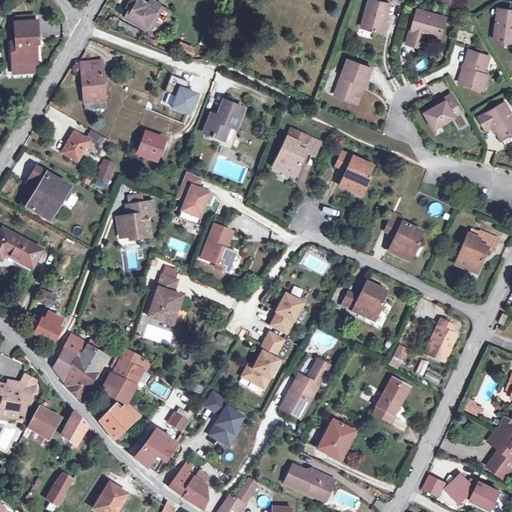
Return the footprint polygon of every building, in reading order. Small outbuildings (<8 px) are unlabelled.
[(151,0),(150,3),(145,1),(143,0),(132,0),(128,7),(130,8),(125,17),(145,28),(146,28),(156,34),(170,12),(160,6),(161,3),(154,0),(151,0)] [(369,0),(362,25),(383,31),(386,20),(391,3),(381,0),(369,0)] [(511,40),(511,8),(500,6),(495,38),(511,40)] [(419,45),(423,31),(440,37),(447,16),(419,8),(413,27),(411,28),(407,42),(419,45)] [(35,22),(34,22),(16,23),(14,23),(16,41),(11,41),(12,63),(13,73),(34,71),(34,61),(35,61),(34,44),(36,44),(35,22)] [(175,53),(190,57),(194,46),(179,42),(175,53)] [(484,89),(489,73),(485,72),(490,55),(470,49),(459,81),(484,89)] [(373,67),(349,58),(335,93),(351,99),(359,102),(366,84),(373,67)] [(102,61),(94,62),(95,70),(101,70),(103,70),(102,61)] [(95,70),(94,62),(81,63),(85,102),(104,101),(101,70),(95,70)] [(187,83),(170,77),(166,91),(176,95),(171,109),(188,115),(195,95),(184,91),(187,83)] [(433,127),(453,116),(453,115),(460,110),(451,94),(443,98),(445,101),(425,112),(433,127)] [(230,126),(234,127),(236,128),(243,108),(224,101),(218,117),(211,114),(204,132),(225,140),(230,126)] [(486,130),(493,126),(501,139),(511,131),(511,116),(504,102),(478,117),(486,130)] [(229,141),(234,127),(230,126),(225,140),(229,141)] [(313,155),(320,142),(309,137),(291,128),(287,137),(273,166),(293,176),(305,151),(313,155)] [(70,142),(68,140),(61,152),(77,162),(89,141),(98,146),(103,137),(91,130),(86,138),(76,132),(70,142)] [(145,133),(138,152),(155,158),(162,140),(145,133)] [(361,195),(369,177),(367,176),(372,165),(342,152),(336,165),(346,170),(340,185),(361,195)] [(37,189),(27,206),(49,220),(70,186),(36,166),(30,175),(41,182),(37,189)] [(103,166),(99,178),(107,181),(111,169),(103,166)] [(186,171),(176,196),(185,200),(181,210),(199,216),(204,203),(209,205),(213,194),(200,189),(199,191),(195,190),(201,177),(186,171)] [(41,182),(30,175),(26,183),(37,189),(41,182)] [(72,208),(78,197),(71,193),(65,203),(72,208)] [(128,198),(129,205),(141,203),(140,196),(128,198)] [(151,201),(141,203),(129,205),(127,205),(129,216),(117,218),(120,237),(129,236),(138,234),(139,238),(150,236),(147,217),(154,216),(151,201)] [(199,216),(181,210),(178,217),(196,224),(199,216)] [(393,212),(391,217),(401,222),(404,216),(393,212)] [(420,231),(401,222),(391,217),(385,231),(395,236),(388,250),(410,260),(418,242),(416,241),(420,231)] [(224,248),(225,249),(232,231),(214,224),(201,258),(217,264),(224,248)] [(0,258),(0,259),(4,252),(31,267),(41,250),(2,228),(0,231),(0,258)] [(487,248),(493,251),(497,239),(481,232),(480,234),(470,229),(468,233),(455,263),(476,273),(487,248)] [(230,251),(225,249),(224,248),(217,264),(224,267),(230,251)] [(172,324),(182,295),(173,292),(177,279),(162,274),(148,315),(172,324)] [(380,301),(385,292),(366,282),(359,296),(348,291),(342,304),(374,320),(383,303),(380,301)] [(41,290),(37,301),(51,306),(55,296),(41,290)] [(277,311),(270,324),(285,333),(302,303),(285,294),(276,310),(277,311)] [(50,308),(44,320),(41,319),(34,333),(52,342),(60,328),(59,327),(65,316),(50,308)] [(497,322),(503,325),(508,315),(502,312),(497,322)] [(443,360),(455,335),(449,332),(452,326),(440,320),(425,352),(443,360)] [(268,332),(260,346),(265,348),(263,352),(261,351),(252,367),(245,379),(262,388),(278,360),(272,357),(282,340),(268,332)] [(82,356),(77,364),(92,377),(105,355),(94,349),(91,347),(93,343),(91,341),(88,346),(70,335),(64,345),(65,346),(82,356)] [(217,344),(228,344),(228,335),(217,335),(217,344)] [(402,348),(395,345),(391,354),(398,357),(402,348)] [(82,356),(65,346),(54,366),(65,382),(66,383),(70,366),(73,361),(77,364),(82,356)] [(120,358),(112,374),(129,382),(135,386),(144,369),(138,366),(142,358),(125,349),(123,354),(120,358)] [(299,418),(329,364),(317,358),(306,378),(299,374),(280,407),(299,418)] [(79,398),(92,377),(77,364),(73,361),(70,366),(66,383),(65,382),(64,384),(79,398)] [(240,376),(245,379),(252,367),(247,364),(240,376)] [(135,386),(129,382),(112,374),(103,391),(125,403),(126,403),(135,386)] [(0,413),(8,414),(7,417),(17,419),(17,416),(23,417),(25,403),(29,404),(31,392),(34,393),(36,381),(26,376),(21,383),(7,380),(7,385),(6,387),(1,387),(0,385),(0,413)] [(408,387),(392,378),(376,406),(377,406),(373,413),(389,422),(393,415),(408,387)] [(214,392),(206,405),(222,415),(210,434),(229,446),(236,434),(233,433),(238,425),(244,417),(230,408),(232,404),(214,392)] [(482,410),(476,407),(475,404),(477,401),(470,398),(465,408),(480,415),(482,410)] [(138,416),(126,403),(125,403),(121,409),(133,421),(138,416)] [(118,435),(133,421),(121,409),(116,405),(112,408),(100,421),(113,440),(116,442),(121,438),(118,435)] [(28,426),(48,438),(60,418),(39,407),(28,426)] [(75,446),(87,426),(74,411),(73,412),(61,435),(75,446)] [(170,422),(183,430),(190,419),(177,411),(170,422)] [(511,423),(511,417),(503,414),(497,426),(488,439),(491,442),(495,445),(497,443),(501,446),(491,459),(491,458),(486,464),(497,472),(511,452),(511,426),(511,423)] [(344,432),(347,427),(333,420),(317,448),(339,460),(352,436),(344,432)] [(354,432),(347,427),(344,432),(352,436),(354,432)] [(0,449),(9,454),(17,435),(3,428),(0,435),(0,449)] [(175,442),(157,430),(136,458),(156,474),(175,442)] [(239,441),(232,451),(241,457),(249,446),(239,441)] [(237,465),(241,457),(232,451),(227,458),(237,465)] [(193,478),(200,483),(205,476),(188,464),(186,467),(188,469),(181,479),(189,484),(193,478)] [(325,490),(328,491),(329,492),(334,480),(309,469),(304,470),(292,464),(284,482),(299,489),(299,488),(304,490),(304,491),(321,498),(325,490)] [(204,486),(200,483),(193,478),(189,484),(181,479),(188,469),(186,467),(183,466),(176,476),(175,476),(168,486),(175,491),(195,505),(201,507),(206,497),(204,486)] [(466,491),(468,493),(473,489),(471,487),(479,479),(468,467),(447,487),(457,499),(466,491)] [(429,473),(421,489),(439,498),(447,481),(429,473)] [(46,499),(51,502),(57,505),(71,480),(62,474),(53,486),(46,499)] [(248,479),(235,498),(244,503),(255,484),(248,479)] [(34,493),(39,484),(35,483),(31,491),(34,493)] [(94,508),(99,511),(115,511),(127,494),(111,484),(103,497),(101,496),(94,508)] [(459,501),(468,493),(466,491),(457,499),(459,501)] [(132,497),(127,494),(115,511),(120,511),(125,504),(126,505),(132,497)] [(237,511),(244,503),(235,498),(234,498),(229,494),(217,511),(237,511)] [(171,511),(174,506),(166,501),(164,506),(161,511),(171,511)] [(53,511),(57,505),(51,502),(47,508),(53,511)]
